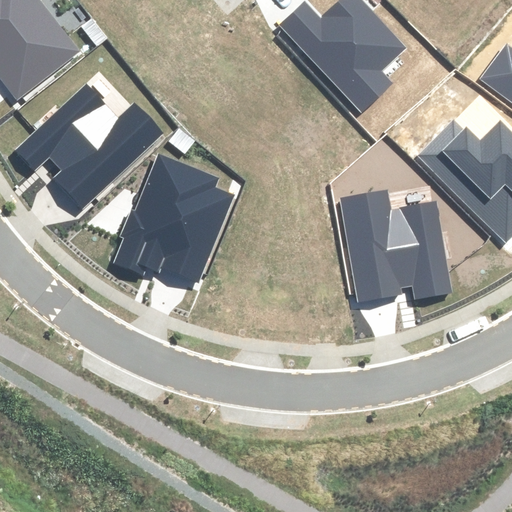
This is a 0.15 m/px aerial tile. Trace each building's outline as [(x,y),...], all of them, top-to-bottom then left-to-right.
[(0,0),(0,77),(16,98),(77,50),(37,0),(0,0)] [(305,2),(281,24),(362,110),(390,83),(378,71),(403,48),(358,0),(341,0),(321,19),(305,2)] [(511,49),(508,46),(483,78),(511,99),(511,49)] [(55,178),(83,207),(163,132),(135,103),(118,119),(85,85),(16,151),(34,169),(48,155),(63,170),(55,178)] [(454,121),(420,156),(506,240),(511,234),(511,134),(501,124),(479,146),(454,121)] [(150,262),(197,282),(234,195),(214,187),(218,177),(160,153),(135,213),(132,212),(121,237),(125,238),(114,263),(144,276),(150,262)] [(387,191),(343,199),(360,302),(415,293),(416,298),(449,292),(434,204),(391,212),(387,191)]
